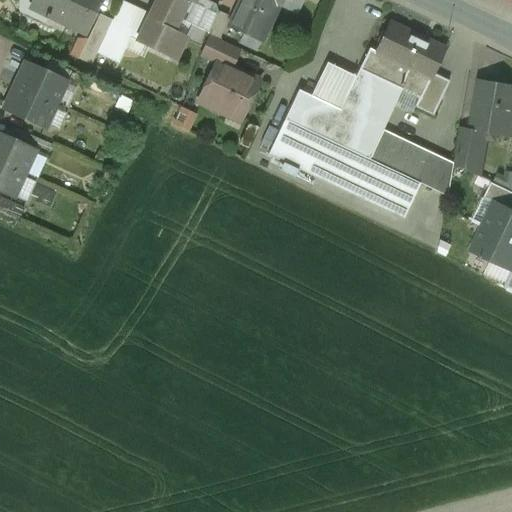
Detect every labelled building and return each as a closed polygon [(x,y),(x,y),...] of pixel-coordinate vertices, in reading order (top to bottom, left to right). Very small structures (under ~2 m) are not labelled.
[(34,0),(31,7),(46,14),(44,18),(47,20),(49,16),(85,32),(100,0),(34,0)] [(157,0),(150,15),(141,33),(138,41),(175,58),(184,39),(172,33),(182,11),(187,14),(188,14),(194,1),(194,0),(157,0)] [(239,0),(227,28),(261,44),(278,8),(282,0),(239,0)] [(150,15),(121,1),(112,21),(96,53),(115,62),(131,28),(141,33),(150,15)] [(215,11),(194,1),(188,14),(187,14),(183,21),(207,32),(215,11)] [(227,17),(215,11),(207,32),(207,34),(220,39),(227,17)] [(99,14),(78,59),(91,65),(96,53),(112,21),(99,14)] [(445,49),(390,23),(389,22),(374,52),(368,49),(358,70),(401,90),(418,98),(414,107),(433,116),(449,82),(433,74),(445,49)] [(238,52),(208,38),(200,55),(218,63),(218,62),(230,68),(238,52)] [(67,81),(25,62),(3,110),(45,129),(67,81)] [(230,68),(218,62),(218,63),(202,96),(206,107),(216,111),(226,108),(241,114),(257,80),(242,73),(242,75),(239,76),(233,73),(232,70),(232,69),(230,68)] [(401,90),(358,70),(350,86),(322,73),(311,96),(298,90),(268,154),(404,218),(418,183),(447,197),(452,168),(391,140),(380,163),(369,158),(401,90)] [(511,125),(511,87),(479,82),(470,129),(510,136),(511,125)] [(176,125),(192,132),(200,114),(184,107),(176,125)] [(474,135),(458,132),(453,164),(468,171),(474,135)] [(35,150),(0,134),(0,191),(13,197),(35,150)] [(511,192),(492,182),(484,198),(495,204),(498,205),(499,204),(511,210),(511,192)] [(0,194),(0,209),(9,213),(14,201),(0,194)] [(511,210),(499,204),(498,205),(495,204),(484,227),(511,240),(511,210)] [(511,240),(484,227),(478,238),(480,243),(476,253),(511,270),(511,240)]
